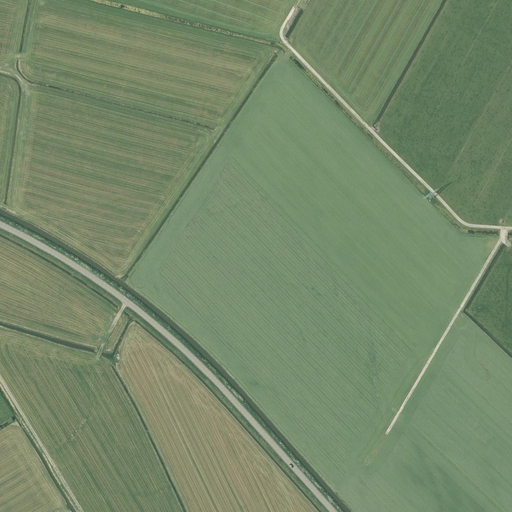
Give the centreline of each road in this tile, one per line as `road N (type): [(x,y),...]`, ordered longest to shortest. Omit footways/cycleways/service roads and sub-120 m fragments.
road 1 (tertiary): [(332,511),(155,324),(0,224)]
road 2 (track): [(511,229),(463,223),(283,40),(299,0)]
road 3 (track): [(503,228),(385,434)]
road 4 (track): [(0,377),(80,511)]
